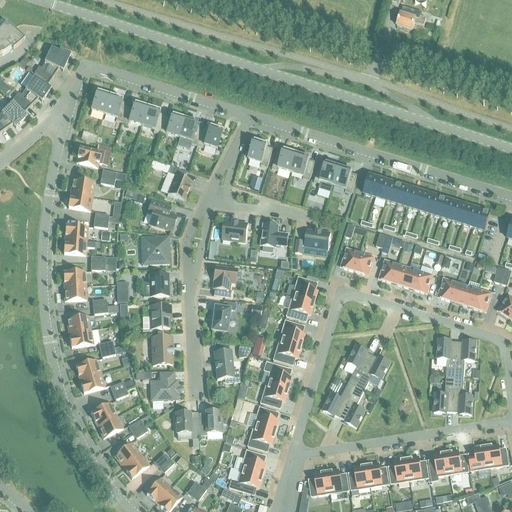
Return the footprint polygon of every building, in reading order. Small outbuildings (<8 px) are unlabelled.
[(397,27),(412,32),(414,24),(418,25),(424,27),(426,20),(421,18),(422,14),(403,8),(401,15),(400,15),(397,27)] [(0,57),(4,55),(17,45),(23,39),(6,24),(6,25),(1,29),(0,27),(0,57)] [(59,53),(51,49),(41,70),(39,68),(34,75),(49,85),(61,67),(65,68),(71,56),(60,50),(59,53)] [(19,95),(13,100),(26,113),(41,97),(45,99),(50,90),(51,91),(52,91),(34,78),(28,74),(20,86),(26,90),(21,96),(19,95)] [(104,116),(110,97),(97,93),(91,112),(104,116)] [(110,97),(104,116),(116,120),(116,122),(122,124),(128,105),(122,103),(123,101),(110,97)] [(0,134),(16,123),(19,126),(27,119),(27,120),(28,119),(13,104),(0,115),(0,134)] [(129,124),(141,128),(147,109),(134,105),(134,107),(128,105),(122,124),(128,126),(129,124)] [(147,109),(141,128),(154,132),(153,134),(159,136),(165,117),(159,115),(160,113),(147,109)] [(165,117),(159,136),(165,138),(166,135),(179,139),(185,120),(172,116),(171,119),(165,117)] [(185,120),(179,139),(191,143),(191,146),(197,148),(203,128),(197,127),(198,124),(185,120)] [(203,128),(197,148),(203,149),(204,147),(217,151),(223,132),(209,128),(209,130),(203,128)] [(83,133),(81,140),(95,145),(97,137),(83,133)] [(261,167),(267,169),(273,150),(267,148),(268,146),(255,142),(249,161),(262,165),(261,167)] [(77,161),(76,165),(79,166),(97,170),(99,166),(101,166),(105,153),(89,150),(88,153),(80,151),(77,161)] [(279,170),(291,174),(297,155),(284,151),(283,153),(278,152),(272,171),(278,173),(279,170)] [(315,163),(309,161),(310,159),(297,155),(291,174),(304,178),(303,180),(309,182),(315,163)] [(321,183),(333,187),(339,168),(326,164),(326,166),(320,165),(314,184),(320,186),(321,183)] [(169,168),(167,174),(167,175),(172,177),(175,178),(168,196),(183,202),(186,196),(189,190),(189,189),(191,183),(184,180),(186,175),(175,170),(169,168)] [(357,176),(351,174),(352,172),(339,168),(333,187),(346,191),(345,194),(351,195),(357,176)] [(103,171),(101,179),(115,182),(116,175),(103,172),(103,171)] [(370,178),(364,196),(375,199),(381,181),(370,178)] [(115,182),(101,179),(99,187),(100,187),(100,186),(114,189),(115,182)] [(392,184),(381,181),(375,199),(386,203),(392,184)] [(71,192),(71,196),(73,196),(92,200),(94,186),(73,182),(71,192)] [(263,193),(265,185),(255,182),(252,191),(263,193)] [(392,184),(386,203),(397,206),(403,188),(392,184)] [(408,210),(414,191),(403,188),(397,206),(408,210)] [(425,195),(414,191),(408,210),(419,213),(425,195)] [(425,195),(419,213),(430,216),(436,198),(425,195)] [(70,200),(68,210),(90,214),(92,200),(73,196),(71,196),(70,200)] [(430,216),(441,220),(446,201),(436,198),(430,216)] [(446,201),(441,220),(452,223),(457,205),(446,201)] [(151,203),(147,215),(152,217),(149,227),(172,234),(177,218),(168,216),(167,214),(166,213),(168,209),(170,210),(171,209),(151,203)] [(457,205),(452,223),(463,227),(468,208),(457,205)] [(468,208),(463,227),(473,230),(479,211),(468,208)] [(479,211),(473,230),(485,233),(487,226),(490,215),(479,211)] [(95,214),(94,222),(108,224),(109,217),(96,215),(96,214),(95,214)] [(108,224),(94,222),(93,230),(94,230),(94,229),(107,231),(108,224)] [(223,235),(222,240),(232,241),(232,243),(246,245),(248,226),(238,225),(239,224),(233,223),(233,224),(224,223),(224,229),(221,229),(220,235),(223,235)] [(264,226),(261,248),(276,250),(276,247),(287,248),(288,236),(280,235),(280,237),(277,236),(278,228),(264,226)] [(345,239),(351,241),(355,229),(349,226),(345,239)] [(65,238),(65,242),(67,242),(87,244),(88,230),(66,228),(65,238)] [(306,243),(304,243),(297,242),(295,255),(302,256),(303,248),(305,249),(329,252),(329,249),(330,248),(331,244),(330,243),(331,235),(321,234),(321,233),(317,232),(317,233),(307,232),(306,243)] [(376,249),(383,251),(387,238),(380,236),(376,249)] [(381,254),(388,257),(393,240),(387,238),(383,251),(381,254)] [(141,240),(142,259),(149,259),(150,267),(169,266),(169,254),(167,254),(167,249),(169,249),(168,239),(141,240)] [(64,246),(64,256),(86,258),(86,250),(94,250),(95,244),(87,244),(67,242),(65,242),(64,246)] [(341,270),(355,274),(360,255),(347,251),(341,270)] [(374,259),(360,255),(355,274),(368,278),(374,259)] [(91,258),(91,266),(105,266),(105,259),(91,259),(92,258),(91,258)] [(453,269),(455,260),(449,258),(446,268),(453,269)] [(379,282),(393,286),(399,267),(385,263),(379,282)] [(105,266),(91,266),(91,274),(91,273),(105,273),(105,266)] [(393,286),(403,289),(409,270),(399,267),(393,286)] [(425,267),(424,272),(435,275),(436,270),(425,267)] [(213,298),(230,300),(231,293),(229,293),(230,285),(235,285),(237,271),(215,268),(213,282),(214,283),(213,291),(214,291),(213,298)] [(403,289),(413,292),(419,273),(409,270),(403,289)] [(501,286),(505,272),(498,270),(494,284),(501,286)] [(276,271),(273,282),(279,284),(282,273),(276,271)] [(511,274),(505,272),(501,286),(507,288),(511,274)] [(419,273),(413,292),(427,297),(433,277),(419,273)] [(85,274),(63,275),(64,285),(64,289),(66,289),(86,288),(85,274)] [(149,277),(150,299),(169,298),(168,289),(168,284),(168,276),(149,277)] [(298,279),(292,299),(313,305),(317,293),(315,293),(317,285),(298,279)] [(438,300),(451,304),(457,285),(444,281),(438,300)] [(119,283),(120,303),(131,303),(130,282),(119,283)] [(451,304),(462,307),(468,288),(457,285),(451,304)] [(66,289),(64,289),(64,293),(65,303),(87,302),(86,288),(66,289)] [(462,307),(472,310),(478,291),(468,288),(462,307)] [(492,296),(478,291),(472,310),(486,315),(492,296)] [(498,313),(510,321),(511,317),(511,298),(509,297),(498,313)] [(313,305),(292,299),(286,319),(305,324),(307,317),(309,318),(313,305)] [(92,302),(93,310),(107,308),(106,302),(93,303),(93,302),(92,302)] [(212,333),(227,335),(230,312),(235,312),(236,306),(223,304),(223,310),(215,309),(212,333)] [(120,305),(110,308),(112,314),(122,312),(120,305)] [(148,308),(149,319),(151,319),(151,332),(170,331),(169,316),(171,315),(171,307),(148,308)] [(253,317),(260,318),(261,308),(254,307),(253,317)] [(107,308),(93,310),(94,318),(94,317),(108,315),(107,308)] [(88,319),(67,322),(68,332),(69,336),(71,336),(91,333),(88,319)] [(285,323),(279,342),(300,349),(304,337),(302,336),(304,329),(285,323)] [(71,336),(69,336),(70,340),(71,350),(93,347),(91,333),(71,336)] [(172,351),(171,339),(151,340),(152,368),(172,367),(172,357),(173,357),(173,351),(172,351)] [(457,344),(451,344),(451,342),(439,341),(437,361),(447,361),(446,379),(455,379),(457,344)] [(300,349),(279,342),(273,362),(292,368),(294,360),(297,361),(300,349)] [(98,345),(100,353),(114,350),(112,343),(99,346),(99,345),(98,345)] [(464,380),(465,363),(475,363),(476,344),(464,343),(464,345),(457,344),(455,379),(464,380)] [(239,348),(238,354),(239,360),(247,359),(250,350),(239,348)] [(356,389),(368,367),(373,358),(367,355),(368,353),(357,348),(348,365),(357,369),(349,385),(356,389)] [(114,350),(100,353),(102,361),(103,361),(102,360),(115,357),(114,350)] [(231,352),(214,354),(215,367),(215,371),(216,371),(217,382),(234,380),(231,352)] [(364,393),(372,378),(381,382),(390,365),(379,359),(378,360),(373,358),(368,367),(356,389),(364,393)] [(97,363),(76,369),(78,378),(80,382),(82,382),(101,376),(97,363)] [(269,374),(266,386),(287,392),(291,380),(289,379),(291,372),(266,364),(264,373),(269,374)] [(150,384),(151,403),(178,402),(178,394),(177,394),(177,391),(178,391),(177,383),(174,383),(174,375),(160,375),(160,383),(150,384)] [(82,382),(80,382),(81,386),(84,396),(105,390),(101,376),(82,382)] [(446,379),(445,396),(435,396),(434,415),(446,416),(446,414),(453,415),(455,379),(446,379)] [(453,415),(459,415),(459,417),(471,417),(472,398),(463,397),(464,380),(455,379),(453,415)] [(109,388),(112,396),(126,391),(123,384),(111,389),(110,388),(109,388)] [(340,421),(345,411),(356,389),(349,385),(341,400),(332,396),(323,413),(334,419),(335,418),(340,421)] [(287,392),(266,386),(260,405),(279,411),(282,404),(284,404),(287,392)] [(340,421),(346,423),(345,425),(356,430),(365,413),(356,409),(364,393),(356,389),(345,411),(340,421)] [(126,391),(112,396),(115,403),(116,403),(116,402),(128,397),(126,391)] [(238,400),(244,402),(246,395),(240,393),(238,400)] [(110,406),(91,415),(95,424),(97,428),(99,427),(117,418),(110,406)] [(259,409),(253,429),(274,435),(278,423),(276,423),(278,415),(259,409)] [(221,413),(208,413),(205,414),(205,416),(198,416),(198,426),(198,438),(207,438),(207,435),(222,435),(222,427),(226,426),(226,419),(222,419),(221,413)] [(190,414),(176,415),(176,435),(177,435),(191,435),(191,440),(191,442),(199,442),(198,438),(198,426),(198,419),(194,419),(191,419),(191,417),(190,414)] [(99,427),(97,428),(99,432),(103,441),(123,431),(117,418),(99,427)] [(128,428),(132,435),(144,428),(140,422),(129,429),(128,428)] [(144,428),(132,435),(136,442),(137,442),(136,441),(148,434),(144,428)] [(274,435),(253,429),(247,449),(267,454),(269,447),(271,448),(274,435)] [(132,445),(115,459),(121,467),(123,470),(125,469),(141,457),(132,445)] [(490,471),(509,468),(506,450),(500,451),(499,447),(486,449),(490,471)] [(486,449),(474,451),(475,455),(468,456),(471,474),(490,471),(486,449)] [(246,453),(240,472),(262,479),(265,467),(263,466),(265,459),(246,453)] [(450,477),(469,474),(466,457),(460,458),(459,453),(447,455),(450,477)] [(450,477),(447,455),(434,457),(435,462),(428,463),(432,484),(439,483),(438,479),(450,477)] [(153,464),(159,470),(169,461),(164,456),(155,465),(154,464),(153,464)] [(125,469),(123,470),(126,473),(132,481),(149,468),(141,457),(125,469)] [(410,483),(429,480),(426,463),(420,464),(419,459),(407,461),(410,483)] [(169,461),(159,470),(164,476),(165,476),(164,475),(174,466),(169,461)] [(410,483),(407,461),(394,463),(395,468),(388,469),(391,486),(410,483)] [(386,469),(380,471),(379,466),(367,468),(370,490),(389,487),(386,469)] [(367,468),(354,470),(355,475),(349,475),(352,498),(359,497),(358,492),(370,490),(367,468)] [(262,479),(240,472),(237,484),(231,482),(229,490),(254,498),(256,490),(258,491),(262,479)] [(339,472),(327,474),(330,496),(349,493),(346,476),(340,477),(339,472)] [(209,479),(214,483),(218,478),(213,474),(209,479)] [(330,496),(327,474),(314,476),(315,481),(309,482),(311,499),(330,496)] [(161,480),(146,497),(154,503),(157,506),(159,504),(171,490),(161,480)] [(185,495),(192,500),(200,488),(195,484),(187,495),(186,494),(185,495)] [(200,488),(192,500),(199,505),(199,504),(198,503),(206,492),(200,488)] [(159,504),(157,506),(160,509),(163,511),(170,511),(182,499),(171,490),(159,504)] [(492,511),(488,499),(481,501),(484,511),(492,511)] [(434,500),(424,502),(425,509),(436,506),(434,500)] [(484,511),(481,501),(475,504),(477,511),(484,511)]
